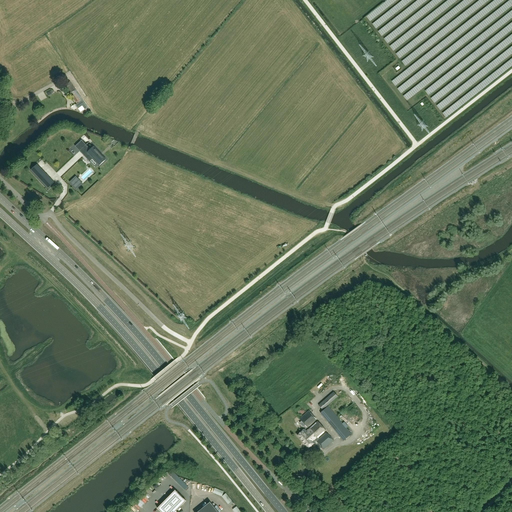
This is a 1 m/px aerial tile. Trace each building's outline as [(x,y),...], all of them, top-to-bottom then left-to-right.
[(77,104),(76,105),(78,108),(81,112),(85,110),(87,108),(82,100),(77,104)] [(52,142),(47,144),(49,151),(73,143),(69,132),(51,138),(52,142)] [(82,140),(75,146),(80,151),(84,147),(88,152),(83,155),(94,167),(98,164),(99,166),(106,159),(94,146),(90,149),(82,140)] [(30,170),(48,188),(54,182),(37,164),(30,170)] [(75,176),(72,179),(75,182),(72,185),(76,190),(82,184),(75,176)] [(322,410),(338,397),(334,392),(319,406),(322,410)] [(328,406),(320,413),(343,441),(351,434),(347,428),(348,427),(345,422),(343,424),(328,406)] [(316,420),(308,411),(299,419),(307,427),(316,420)] [(317,439),(326,431),(317,421),(305,432),(305,431),(306,430),(305,429),(304,430),(303,429),(297,435),(308,448),(316,441),(324,449),(334,441),(326,432),(318,440),(317,439)] [(202,492),(210,495),(212,488),(204,486),(202,492)] [(176,511),(186,501),(175,490),(157,508),(160,511),(176,511)] [(204,507),(197,511),(217,511),(210,502),(207,504),(205,502),(202,505),(204,507)]
